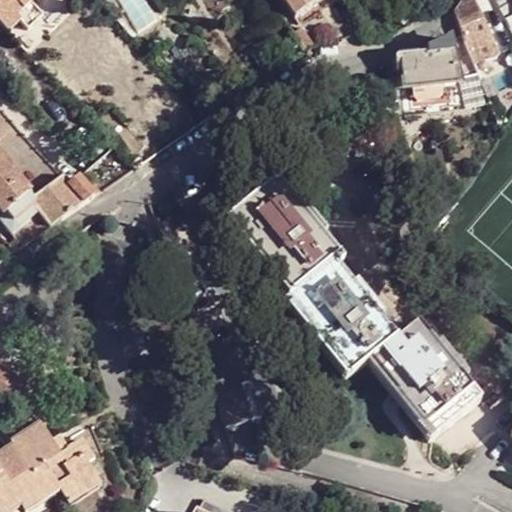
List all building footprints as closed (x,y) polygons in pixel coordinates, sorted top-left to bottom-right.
[(0,0),(0,28),(7,36),(20,25),(28,32),(43,19),(32,5),(36,2),(38,5),(43,0),(0,0)] [(281,0),(295,21),(326,0),(281,0)] [(403,27),(426,10),(418,0),(415,0),(394,15),(403,27)] [(464,0),(453,15),(462,37),(471,57),(494,48),(471,0),(464,0)] [(302,30),(292,37),(304,56),(314,49),(302,30)] [(398,63),(399,73),(401,72),(406,120),(467,114),(460,83),(449,43),(427,53),(427,59),(401,61),(401,63),(398,63)] [(35,208),(33,204),(29,198),(32,196),(0,158),(0,215),(4,220),(7,217),(13,225),(33,209),(35,208)] [(93,200),(77,182),(67,190),(62,183),(33,204),(35,208),(33,209),(39,217),(49,231),(93,200)] [(421,428),(432,442),(479,405),(457,377),(460,374),(450,361),(447,364),(417,326),(394,344),(379,324),(373,316),(377,313),(366,300),(362,303),(352,289),(333,266),(338,261),(324,243),(318,235),(321,232),(311,219),(307,222),(296,207),(277,184),(230,221),(241,236),(244,233),(283,283),(281,285),(292,299),(288,302),(286,303),(297,317),(299,315),(339,365),(336,367),(348,382),(366,367),(370,363),(383,378),(385,376),(423,426),(421,428)] [(13,225),(19,232),(39,217),(33,209),(13,225)] [(19,232),(29,245),(49,231),(39,217),(19,232)] [(226,224),(288,302),(292,299),(281,285),(283,283),(244,233),(241,236),(230,221),(226,224)] [(344,384),(348,382),(336,367),(339,365),(299,315),(297,317),(286,303),(282,306),(344,384)] [(198,351),(226,430),(252,421),(240,387),(250,383),(241,355),(233,340),(198,351)] [(0,399),(37,424),(48,405),(32,395),(37,386),(0,362),(0,399)] [(428,445),(432,442),(421,428),(423,426),(385,376),(383,378),(370,363),(366,367),(428,445)] [(0,509),(15,500),(20,507),(54,486),(59,495),(64,501),(96,480),(87,467),(81,458),(88,454),(80,442),(67,450),(68,452),(59,458),(50,444),(45,447),(34,430),(25,435),(17,421),(2,431),(12,446),(18,456),(7,464),(4,459),(0,461),(0,509)] [(40,427),(34,430),(45,447),(50,444),(40,427)] [(59,438),(50,444),(59,458),(68,452),(67,450),(59,438)] [(0,454),(4,459),(7,464),(18,456),(12,446),(0,454)] [(94,463),(88,454),(81,458),(87,467),(94,463)] [(101,489),(96,480),(64,501),(69,509),(101,489)] [(23,511),(32,511),(59,495),(54,486),(20,507),(21,508),(23,511)] [(0,511),(15,511),(21,508),(20,507),(15,500),(0,509),(0,511)] [(223,511),(204,502),(197,511),(223,511)]
